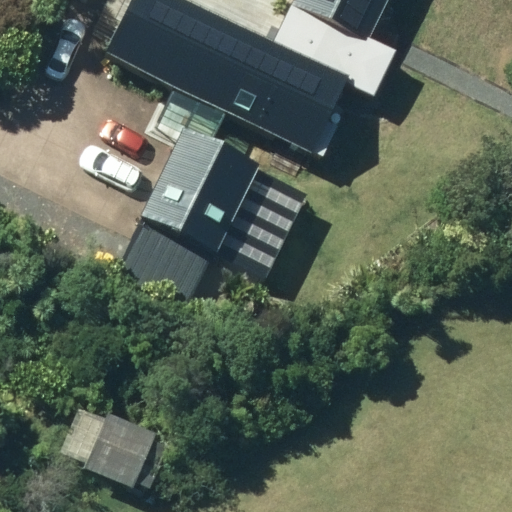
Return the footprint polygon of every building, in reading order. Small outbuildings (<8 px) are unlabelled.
[(166,0),(139,0),(109,61),(304,153),(338,83),(166,0)] [(180,145),(140,226),(212,261),(251,179),(180,145)] [(442,237),(414,204),(374,238),(403,271),(442,237)] [(327,256),(278,255),(277,291),(326,292),(327,256)] [(166,444),(79,406),(53,465),(141,503),(166,444)]
